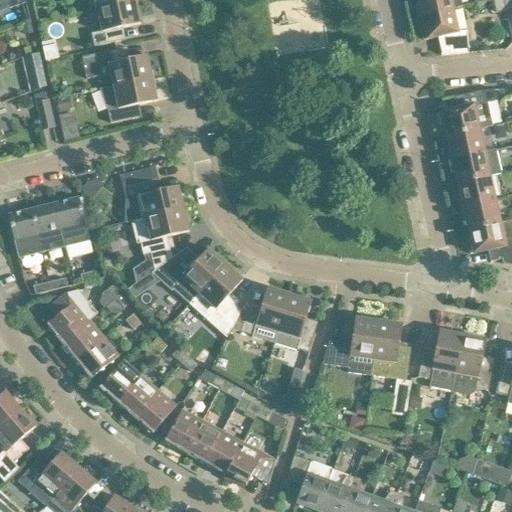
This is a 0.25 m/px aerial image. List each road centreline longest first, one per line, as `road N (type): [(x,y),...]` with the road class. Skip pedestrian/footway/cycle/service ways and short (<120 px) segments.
road 1 (residential): [(446,287),(301,269),(257,254),(219,216),(195,130)]
road 2 (residential): [(0,316),(85,427),(147,475),(215,511)]
road 3 (residential): [(446,287),(401,75)]
road 4 (residential): [(0,177),(195,130)]
road 5 (residential): [(195,130),(167,0)]
